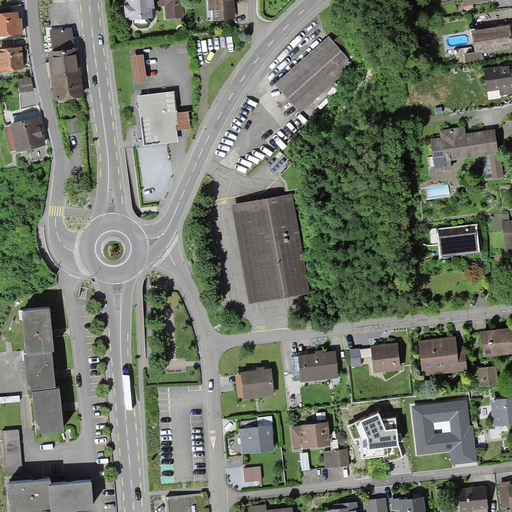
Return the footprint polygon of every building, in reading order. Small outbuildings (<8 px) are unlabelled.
[(151,1),(151,0),(125,0),(125,3),(124,3),(125,22),(133,22),(134,26),(138,30),(149,30),(152,24),(148,21),(153,21),(153,11),(155,11),(155,1),(151,1)] [(184,19),(182,0),(155,0),(156,7),(164,7),(165,20),(184,19)] [(238,0),(208,0),(209,12),(212,12),(213,21),(236,20),(235,1),(239,1),(238,0)] [(0,38),(23,36),(22,21),(18,21),(18,18),(17,14),(10,15),(9,9),(0,9),(0,38)] [(511,49),(511,42),(510,26),(502,27),(472,32),(475,53),(475,55),(483,53),(511,49)] [(51,77),(81,73),(78,49),(74,49),(72,28),(50,31),(53,51),(48,52),(51,77)] [(334,42),(330,37),(302,59),(276,81),(300,111),(355,66),(342,51),(348,46),(340,37),(334,42)] [(1,51),(0,50),(0,69),(0,72),(24,70),(22,56),(22,49),(14,50),(13,40),(0,41),(1,51)] [(483,53),(475,55),(475,53),(472,53),(471,48),(454,50),(456,65),(484,61),(483,53)] [(144,57),(132,58),(135,85),(147,83),(144,57)] [(511,64),(508,65),(484,68),(487,92),(500,90),(500,96),(511,94),(511,64)] [(81,73),(51,77),(54,101),(83,98),(81,73)] [(31,77),(18,80),(20,94),(33,91),(31,77)] [(174,93),(138,97),(143,146),(179,143),(177,130),(191,129),(189,112),(177,113),(174,93)] [(13,125),(5,127),(11,151),(16,150),(17,154),(47,146),(42,130),(37,111),(11,118),(13,125)] [(78,118),(63,121),(66,135),(81,131),(78,118)] [(499,156),(495,131),(466,135),(465,128),(441,131),(441,138),(432,139),(436,173),(452,170),(451,162),(489,157),(499,156)] [(499,156),(489,157),(493,179),(504,177),(501,155),(499,156)] [(293,164),(281,177),(287,183),(288,191),(305,186),(302,175),(293,164)] [(251,203),(230,207),(246,304),(308,294),(291,196),(271,200),(266,201),(251,203)] [(509,214),(491,216),(492,230),(504,229),(506,254),(511,253),(511,220),(509,221),(509,214)] [(476,225),(439,229),(430,230),(432,244),(440,243),(442,257),(479,253),(476,225)] [(50,307),(22,310),(26,352),(52,350),(54,350),(52,334),(50,307)] [(511,353),(511,329),(497,330),(480,332),(483,357),(511,353)] [(430,340),(419,341),(423,375),(467,370),(465,351),(457,352),(455,337),(430,340)] [(382,345),(371,346),(374,373),(400,371),(398,344),(382,345)] [(361,366),(359,348),(350,349),(352,367),(361,366)] [(52,350),(26,352),(24,353),(28,393),(33,392),(33,390),(55,387),(54,374),(52,350)] [(339,378),(336,351),(323,353),(323,351),(319,351),(316,351),(316,354),(299,356),(302,382),(339,378)] [(496,366),(477,368),(479,387),(498,385),(496,366)] [(257,371),(241,372),(241,375),(236,375),(238,398),(243,397),(244,399),(275,396),(272,369),(265,370),(265,367),(261,367),(257,368),(257,371)] [(60,387),(55,387),(33,390),(33,392),(36,432),(64,429),(62,406),(60,387)] [(511,397),(491,399),(494,427),(511,424),(511,397)] [(470,424),(467,400),(412,406),(417,454),(451,450),(453,465),(476,462),(472,424),(470,424)] [(398,444),(396,418),(382,420),(379,413),(348,427),(354,440),(360,439),(362,459),(383,456),(386,463),(403,456),(398,444)] [(272,417),(257,418),(258,427),(239,429),(240,440),(242,455),(276,451),(272,417)] [(330,445),(328,423),(302,426),(292,428),(294,448),(304,447),(304,448),(330,445)] [(20,429),(3,430),(6,472),(22,471),(20,429)] [(347,450),(324,452),(325,468),(348,466),(347,450)] [(308,453),(300,453),(302,470),(310,470),(308,453)] [(260,467),(243,468),(245,483),(262,481),(260,467)] [(38,478),(7,481),(9,508),(50,505),(48,481),(48,478),(38,478)] [(72,480),(48,481),(50,505),(50,509),(91,506),(90,479),(72,480)] [(510,508),(507,484),(507,482),(498,483),(501,509),(510,508)] [(488,508),(486,486),(472,488),(458,490),(461,511),(471,510),(471,511),(486,511),(486,508),(488,508)] [(203,511),(202,495),(165,498),(166,511),(203,511)] [(387,511),(386,497),(367,500),(368,511),(387,511)] [(403,498),(391,499),(392,511),(400,510),(400,511),(425,511),(424,505),(424,497),(403,500),(403,498)] [(327,510),(327,511),(358,511),(358,502),(341,504),(334,504),(335,509),(327,510)]
